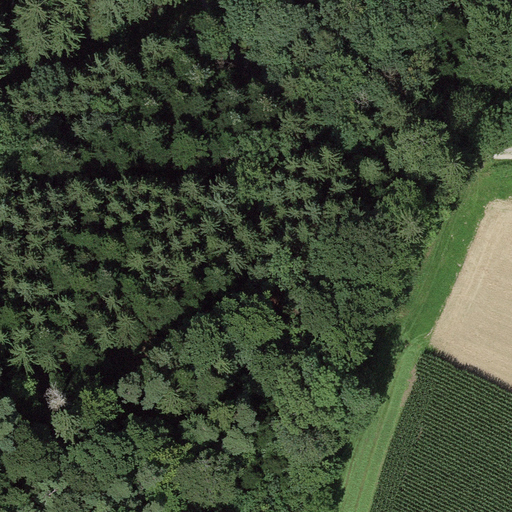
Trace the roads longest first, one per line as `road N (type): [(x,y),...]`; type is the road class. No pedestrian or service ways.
road 1 (track): [(382,146),(271,187),(161,199),(0,199)]
road 2 (track): [(482,150),(341,511)]
road 3 (track): [(511,150),(382,146),(301,118),(274,99),(209,11)]
road 4 (track): [(0,101),(209,11)]
